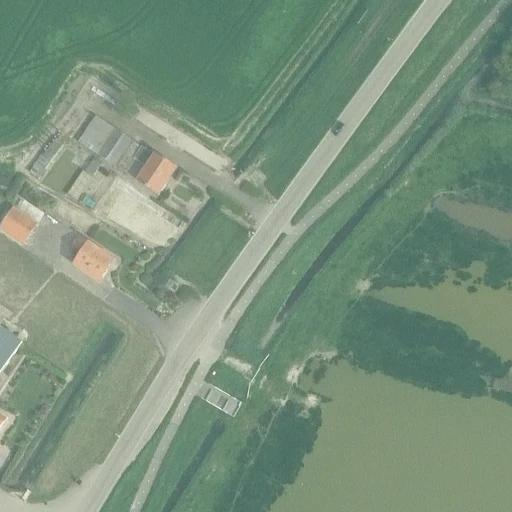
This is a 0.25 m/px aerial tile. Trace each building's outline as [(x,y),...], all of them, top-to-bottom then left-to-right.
[(79,145),(157,196),(176,168),(156,155),(154,157),(96,118),(79,145)] [(55,140),(29,175),(38,181),(64,147),(55,140)] [(67,196),(77,203),(102,165),(94,159),(84,173),(83,172),(67,196)] [(160,235),(180,216),(167,202),(146,221),(160,235)] [(0,225),(0,226),(23,244),(38,224),(14,207),(0,225)] [(71,248),(81,255),(73,267),(97,285),(113,264),(88,246),(88,247),(78,239),(71,248)] [(0,429),(6,420),(0,415),(0,375),(19,348),(22,343),(0,327),(0,429)]
